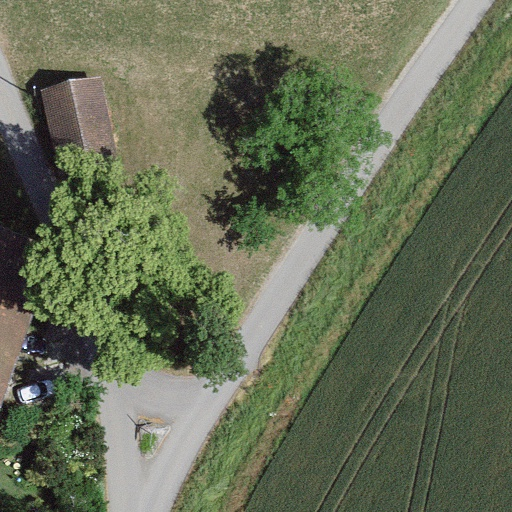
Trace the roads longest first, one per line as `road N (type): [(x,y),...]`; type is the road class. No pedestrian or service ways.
road 1 (tertiary): [(476,0),(363,164),(157,511)]
road 2 (unclassified): [(127,511),(100,356),(0,86)]
